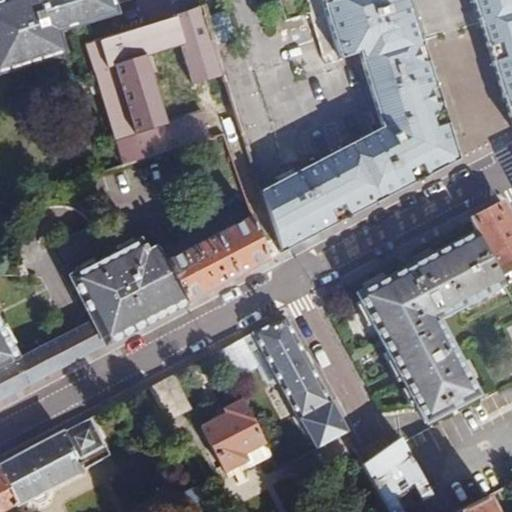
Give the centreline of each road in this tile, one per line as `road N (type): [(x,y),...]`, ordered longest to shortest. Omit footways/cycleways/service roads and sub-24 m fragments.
road 1 (residential): [(0,433),(288,283)]
road 2 (residential): [(288,283),(504,172)]
road 3 (residential): [(288,283),(375,442)]
